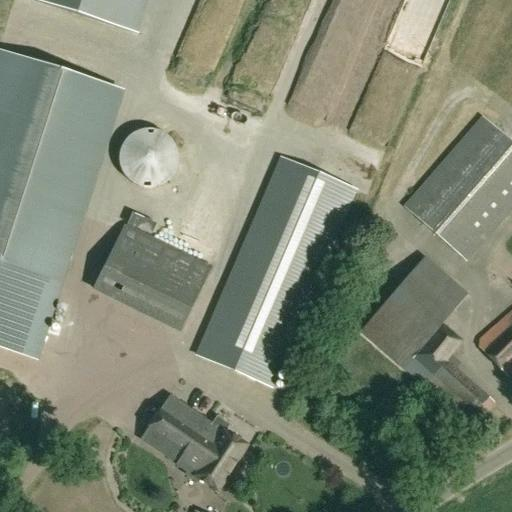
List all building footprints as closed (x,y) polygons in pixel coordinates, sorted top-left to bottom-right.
[(0,347),(34,359),(120,91),(100,84),(0,52),(0,347)] [(466,261),(511,208),(511,143),(483,118),(404,208),(466,261)] [(271,387),(355,190),(281,159),(197,355),(271,387)] [(144,210),(140,233),(170,238),(174,215),(144,210)] [(180,330),(210,268),(122,225),(92,288),(180,330)] [(470,427),(492,402),(447,362),(462,342),(441,324),(468,295),(425,256),(383,305),(384,306),(362,331),(470,427)] [(511,313),(481,341),(480,348),(508,379),(511,375),(511,313)] [(217,417),(210,427),(168,398),(139,443),(215,494),(245,449),(223,435),(230,426),(217,417)] [(391,452),(401,443),(382,423),(373,431),(391,452)] [(412,441),(421,432),(412,423),(403,432),(412,441)]
